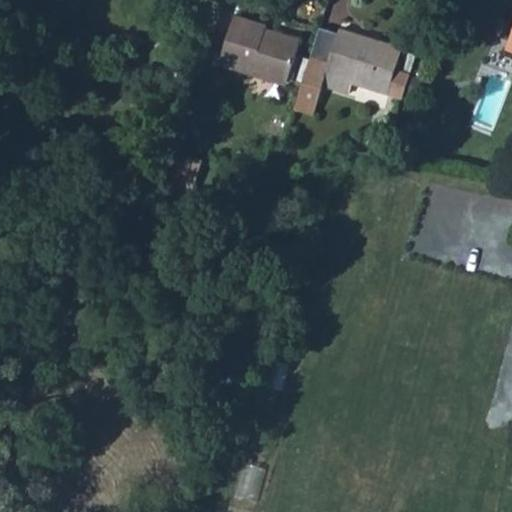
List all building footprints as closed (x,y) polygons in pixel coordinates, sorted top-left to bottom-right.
[(216,60),(244,69),(252,65),(285,76),(297,37),(280,31),(276,30),(269,32),(263,30),(264,27),(265,22),(232,12),(228,25),(216,60)] [(329,57),(310,51),(304,70),(293,104),(313,110),(323,80),(348,87),(349,86),(351,78),(366,82),(403,93),(410,69),(395,65),(400,52),(402,43),(380,37),(378,44),(358,37),(361,31),(338,24),(329,57)] [(380,37),(361,31),(358,37),(378,44),(380,37)] [(252,65),(244,69),(282,81),(285,76),(252,65)] [(192,165),(168,157),(157,190),(181,198),(192,165)]
